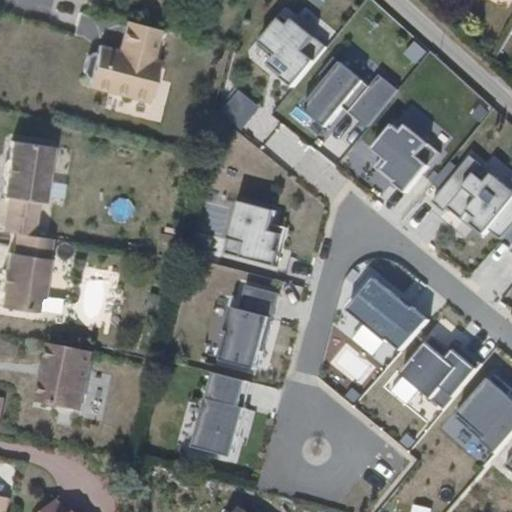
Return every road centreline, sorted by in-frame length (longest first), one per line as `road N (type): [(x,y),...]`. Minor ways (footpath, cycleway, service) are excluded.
road 1 (residential): [(316,452),(302,381),(352,210)]
road 2 (residential): [(352,210),(511,339)]
road 3 (residential): [(511,103),(398,0)]
